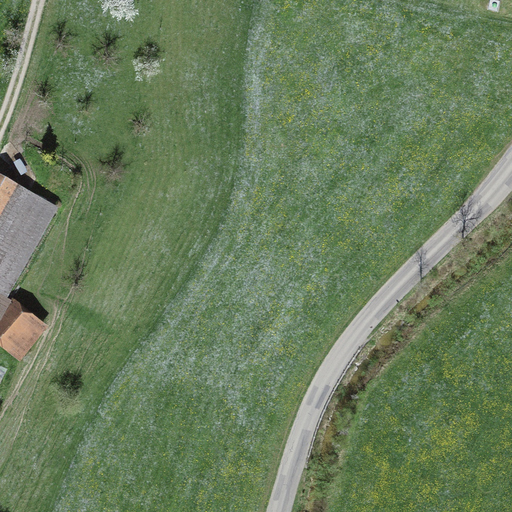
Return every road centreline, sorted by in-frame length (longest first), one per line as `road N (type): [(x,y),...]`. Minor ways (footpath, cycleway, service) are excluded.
road 1 (unclassified): [(280,511),(305,423),(342,351),(511,166)]
road 2 (track): [(0,129),(43,0)]
